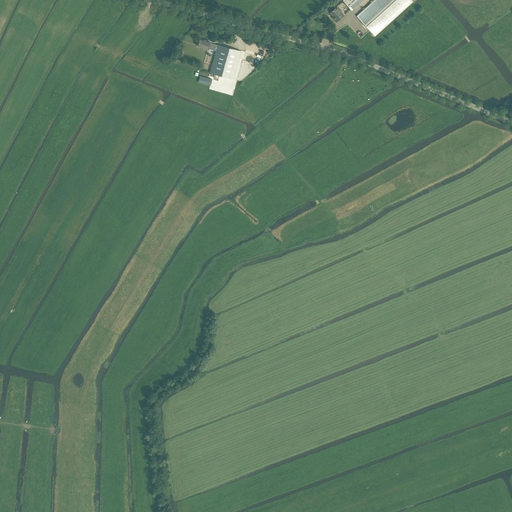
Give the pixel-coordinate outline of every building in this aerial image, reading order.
[(343,0),(343,1),(351,9),(360,0),(343,0)] [(374,0),(356,16),(375,36),(413,2),(411,0),(374,0)] [(337,6),(330,13),(335,18),(334,19),(336,22),(344,15),(337,8),(338,7),(337,6)] [(208,49),(216,51),(210,73),(233,79),(241,51),(217,45),(210,43),(200,40),(198,46),(208,49)] [(212,79),(200,76),(198,82),(210,86),(212,79)]
